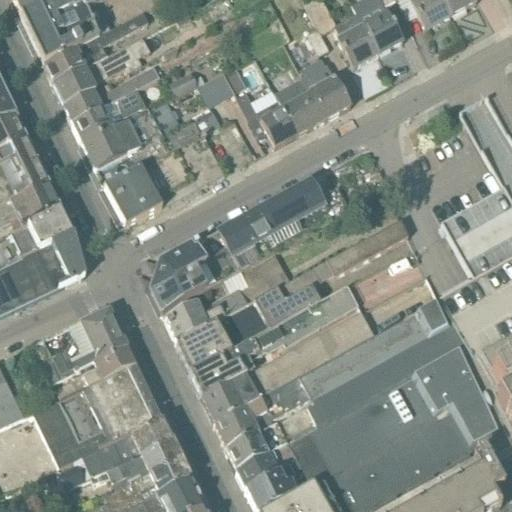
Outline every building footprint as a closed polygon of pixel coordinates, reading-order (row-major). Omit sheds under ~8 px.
[(8,0),(19,22),(58,0),(8,0)] [(58,0),(19,22),(35,55),(43,72),(98,41),(84,14),(109,0),(58,0)] [(396,5),(393,0),(378,0),(381,6),(380,7),(382,12),(396,5)] [(438,0),(418,0),(408,6),(424,36),(450,22),(438,0)] [(438,0),(450,22),(475,8),(471,0),(438,0)] [(335,32),(335,30),(320,1),(304,9),(317,34),(321,40),(335,32)] [(354,20),(377,61),(401,48),(393,33),(394,32),(392,28),(386,17),(385,18),(382,12),(380,7),(354,20)] [(187,18),(175,25),(178,31),(191,25),(187,18)] [(98,41),(43,72),(52,92),(106,62),(101,53),(147,28),(142,19),(98,41)] [(340,42),(334,45),(342,59),(343,59),(352,75),(377,61),(354,20),(335,30),(335,32),(340,42)] [(281,33),(275,23),(266,29),(271,38),(281,33)] [(321,40),(317,34),(307,39),(318,61),(329,55),(321,40)] [(93,96),(95,95),(94,91),(124,74),(126,78),(141,70),(137,64),(149,58),(141,43),(107,63),(106,62),(52,92),(62,112),(93,96)] [(151,71),(95,102),(93,96),(62,112),(71,130),(117,105),(136,96),(159,84),(151,71)] [(302,84),(309,98),(325,126),(349,113),(326,71),(302,84)] [(236,85),(237,81),(234,75),(223,81),(228,89),(236,85)] [(171,104),(196,92),(192,84),(189,78),(164,90),(171,104)] [(0,126),(14,120),(0,91),(0,126)] [(136,96),(117,105),(71,130),(80,150),(129,125),(129,124),(127,121),(145,112),(136,96)] [(246,123),(255,118),(256,118),(250,107),(245,97),(235,103),(246,123)] [(281,113),(297,141),(325,126),(309,98),(281,113)] [(278,106),(256,118),(255,118),(274,154),(297,141),(281,113),(278,106)] [(80,150),(101,194),(140,173),(202,141),(202,140),(220,132),(214,120),(196,130),(193,124),(165,139),(151,113),(129,124),(129,125),(80,150)] [(0,155),(25,144),(14,120),(0,126),(0,155)] [(224,181),(202,141),(140,173),(101,194),(124,235),(224,181)] [(0,214),(48,191),(25,144),(0,155),(0,214)] [(511,187),(440,229),(472,287),(437,307),(480,382),(491,376),(504,400),(495,405),(511,435),(511,187)] [(273,259),(330,229),(317,205),(308,189),(231,231),(189,254),(199,271),(189,277),(201,299),(223,287),(240,278),(239,278),(273,259)] [(48,191),(0,214),(0,231),(16,224),(21,234),(59,215),(48,191)] [(330,229),(348,219),(335,195),(317,205),(330,229)] [(21,263),(71,240),(59,215),(21,234),(10,239),(21,263)] [(399,227),(324,267),(333,283),(407,243),(399,227)] [(22,264),(0,274),(0,321),(83,283),(73,244),(71,240),(21,263),(22,264)] [(161,321),(178,311),(201,299),(189,277),(199,271),(189,254),(159,270),(150,298),(161,321)] [(175,351),(273,297),(267,285),(283,276),(273,259),(239,278),(240,278),(223,287),(228,298),(199,313),(197,308),(164,326),(175,351)] [(288,287),(289,288),(273,297),(175,351),(189,380),(319,308),(312,293),(320,289),(312,274),(288,287)] [(200,406),(233,388),(254,376),(253,376),(249,367),(265,359),(266,361),(282,351),(283,353),(357,312),(346,292),(319,308),(189,380),(200,406)] [(309,405),(312,409),(305,413),(316,435),(285,450),(294,470),(293,471),(304,493),(310,490),(323,511),(497,511),(498,511),(489,498),(501,491),(492,475),(511,464),(511,435),(495,405),(504,400),(491,376),(480,382),(437,307),(373,342),(359,318),(311,344),(320,360),(291,376),(296,385),(296,386),(298,385),(308,405),(309,405)] [(92,370),(126,354),(108,317),(25,355),(43,392),(91,369),(92,370)] [(296,385),(291,376),(320,360),(311,344),(254,376),(233,388),(200,406),(212,431),(245,413),(245,412),(281,394),(296,385)] [(71,387),(77,399),(134,372),(126,354),(92,370),(94,376),(71,387)] [(74,467),(160,427),(134,372),(77,399),(32,420),(57,474),(74,466),(74,467)] [(0,433),(22,423),(0,376),(0,433)] [(281,394),(245,412),(245,413),(212,431),(224,456),(256,439),(256,438),(273,428),(271,423),(308,405),(298,385),(296,386),(296,385),(281,394)] [(305,413),(274,428),(256,438),(256,439),(224,456),(235,478),(285,450),(316,435),(305,413)] [(106,475),(170,447),(160,427),(74,467),(76,471),(61,478),(57,485),(61,492),(62,494),(63,495),(106,475)] [(110,483),(115,495),(149,479),(179,465),(170,447),(106,475),(63,495),(67,503),(110,483)] [(235,478),(244,498),(293,471),(294,470),(285,450),(235,478)] [(130,511),(135,510),(188,484),(179,465),(149,479),(115,495),(116,495),(103,501),(107,509),(102,511),(130,511)] [(293,471),(244,498),(250,511),(270,511),(304,493),(293,471)] [(201,511),(188,484),(135,510),(130,511),(201,511)] [(323,511),(310,490),(304,493),(270,511),(323,511)]
